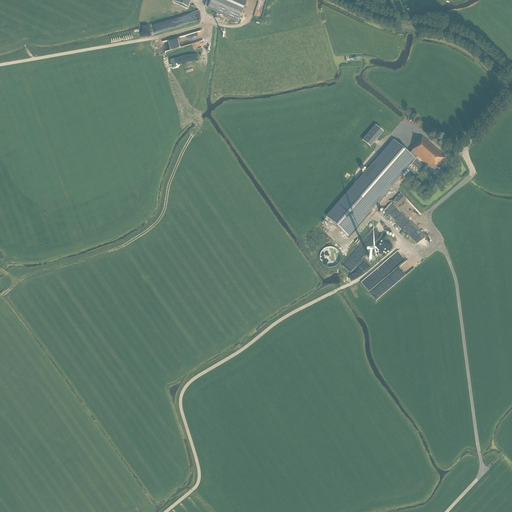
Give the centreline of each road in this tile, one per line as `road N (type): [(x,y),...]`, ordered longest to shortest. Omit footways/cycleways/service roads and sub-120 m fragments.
road 1 (track): [(0,64),(162,36),(193,133),(158,220),(123,245),(35,272),(0,296)]
road 2 (track): [(439,240),(424,251),(397,247),(186,385),(181,412),(199,478),(165,511)]
road 3 (track): [(446,511),(480,475),(447,256)]
road 4 (unclassified): [(511,83),(462,41),(339,0)]
